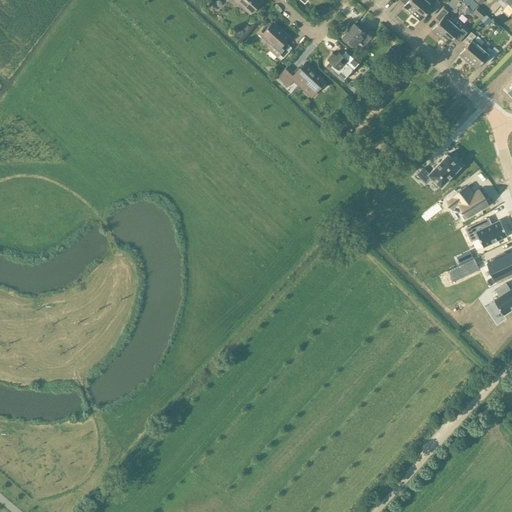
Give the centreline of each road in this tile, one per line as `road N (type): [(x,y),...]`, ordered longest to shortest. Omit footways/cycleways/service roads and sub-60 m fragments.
road 1 (unclassified): [(376,511),(511,363)]
road 2 (residential): [(504,124),(361,0)]
